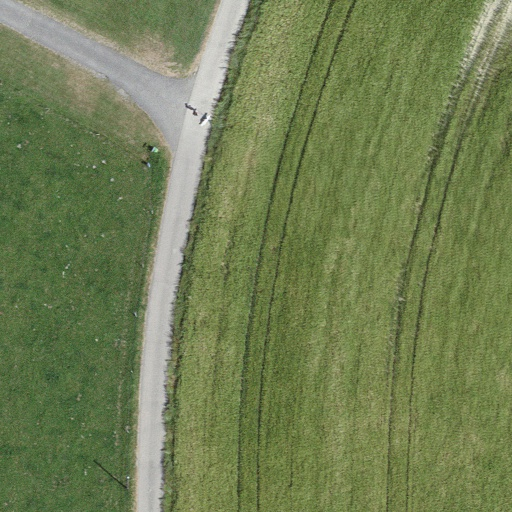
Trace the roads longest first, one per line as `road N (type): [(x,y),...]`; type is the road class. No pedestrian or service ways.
road 1 (unclassified): [(154,511),(157,336),(198,94)]
road 2 (unclassified): [(198,94),(38,0)]
